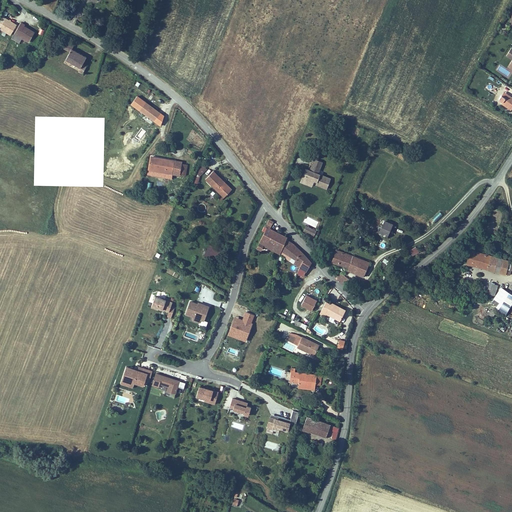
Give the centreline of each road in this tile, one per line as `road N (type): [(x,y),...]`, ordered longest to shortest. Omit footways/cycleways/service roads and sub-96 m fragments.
road 1 (tertiary): [(21,0),(172,94),(266,205)]
road 2 (tertiary): [(511,157),(466,225),(366,312)]
road 3 (tertiary): [(366,312),(341,446),(318,511)]
road 4 (residential): [(266,205),(201,365)]
road 5 (tertiary): [(266,205),(366,312)]
